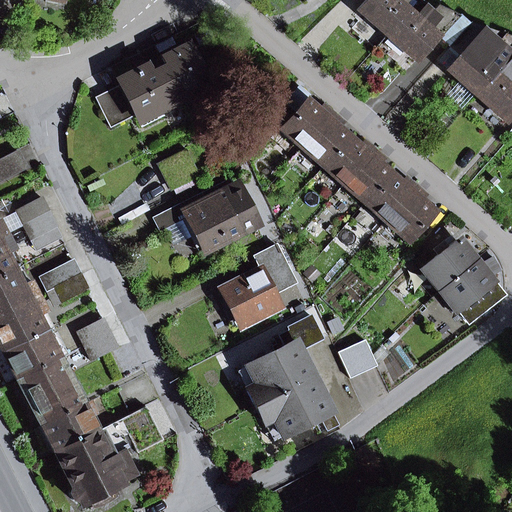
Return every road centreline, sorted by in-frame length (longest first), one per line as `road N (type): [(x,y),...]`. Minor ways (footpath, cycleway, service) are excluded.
road 1 (residential): [(57,74),(53,113),(67,182),(221,500)]
road 2 (residential): [(212,0),(232,8),(511,253)]
road 3 (residential): [(511,319),(379,413),(221,500)]
road 4 (residential): [(158,0),(57,74)]
